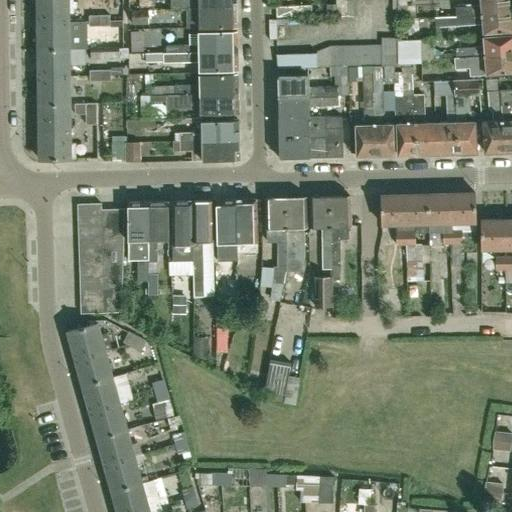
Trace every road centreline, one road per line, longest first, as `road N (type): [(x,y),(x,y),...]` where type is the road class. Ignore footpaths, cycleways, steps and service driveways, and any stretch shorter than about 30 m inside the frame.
road 1 (residential): [(96,511),(51,355),(37,184)]
road 2 (residential): [(262,179),(511,174)]
road 3 (residential): [(37,184),(262,179)]
road 4 (residential): [(6,185),(3,0)]
road 5 (residential): [(262,179),(254,0)]
